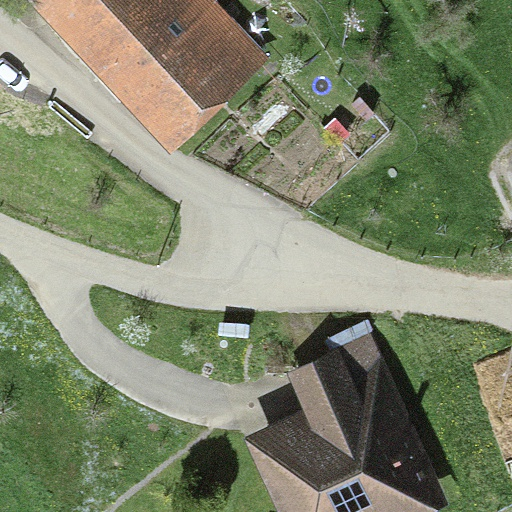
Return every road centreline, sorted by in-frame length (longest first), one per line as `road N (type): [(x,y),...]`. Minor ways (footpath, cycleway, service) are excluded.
road 1 (unclassified): [(0,33),(183,178),(204,199),(217,241),(207,266),(190,278),(144,282),(0,224)]
road 2 (track): [(511,302),(217,241)]
